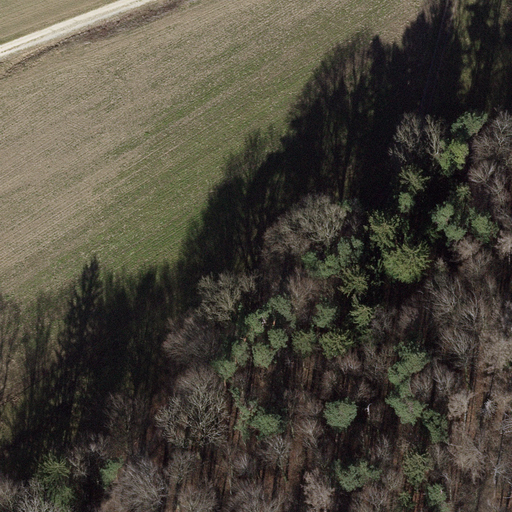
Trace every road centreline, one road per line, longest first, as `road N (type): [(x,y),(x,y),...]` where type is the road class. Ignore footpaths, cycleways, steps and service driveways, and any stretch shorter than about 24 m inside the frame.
road 1 (track): [(197,383),(376,210),(415,153)]
road 2 (track): [(17,511),(197,383)]
road 3 (track): [(197,383),(92,511)]
road 4 (track): [(453,0),(415,153)]
road 5 (track): [(134,0),(0,51)]
